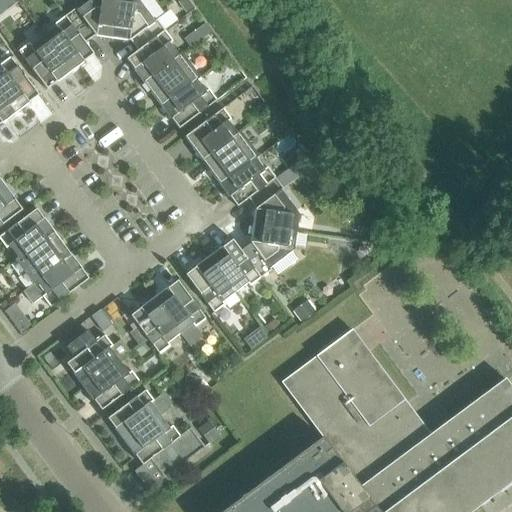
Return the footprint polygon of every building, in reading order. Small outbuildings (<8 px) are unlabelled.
[(113,39),(118,0),(90,0),(77,10),(75,8),(65,16),(85,43),(95,36),(113,39)] [(164,32),(156,21),(153,23),(136,0),(118,0),(113,39),(130,41),(137,51),(138,52),(164,32)] [(93,55),(85,43),(65,16),(53,24),(56,28),(44,37),(70,72),(93,55)] [(179,58),(178,57),(169,45),(173,43),(164,32),(138,52),(137,51),(126,59),(144,83),(179,58)] [(70,72),(44,37),(32,46),(29,43),(18,51),(47,90),(70,72)] [(195,82),(194,80),(198,77),(181,54),(178,57),(179,58),(144,83),(162,107),(195,82)] [(39,96),(10,58),(0,64),(0,68),(0,69),(0,92),(16,113),(39,96)] [(179,130),(216,102),(208,90),(204,93),(195,82),(162,107),(179,130)] [(0,125),(16,113),(0,92),(0,125)] [(237,136),(236,135),(227,123),(231,120),(222,109),(184,138),(202,162),(237,136)] [(219,184),(254,158),(255,159),(258,157),(239,132),(236,135),(237,136),(202,162),(219,184)] [(247,199),(274,179),(266,169),(263,171),(255,159),(254,158),(219,184),(236,208),(247,199)] [(298,216),(281,192),(283,191),(274,179),(247,199),(255,209),(253,226),(296,232),(298,216)] [(0,228),(22,212),(5,188),(0,191),(0,228)] [(19,260),(53,233),(36,210),(0,236),(0,240),(7,249),(9,247),(17,258),(19,260)] [(269,269),(294,251),(296,232),(253,226),(250,244),(241,251),(240,252),(260,279),(271,271),(269,269)] [(33,285),(71,256),(53,233),(19,260),(17,258),(14,260),(33,285)] [(260,279),(240,252),(241,251),(232,239),(208,258),(234,293),(247,284),(249,287),(260,279)] [(51,308),(89,280),(71,256),(33,285),(23,292),(32,305),(43,297),(51,308)] [(234,293),(208,258),(185,275),(214,313),(225,306),(222,302),(234,293)] [(153,298),(179,333),(189,347),(203,337),(195,327),(206,319),(177,280),(153,298)] [(179,333),(153,298),(130,316),(159,354),(170,346),(167,342),(179,333)] [(112,326),(101,311),(100,311),(91,318),(103,332),(112,326)] [(66,364),(83,388),(119,362),(130,353),(121,340),(112,347),(104,336),(95,342),(87,331),(65,347),(74,359),(66,364)] [(471,511),(482,504),(481,504),(511,481),(511,404),(498,386),(431,436),(352,331),(282,383),(322,437),(222,511),(471,511)] [(101,412),(139,383),(131,372),(128,374),(119,362),(83,388),(101,412)] [(125,443),(160,416),(171,408),(161,395),(154,401),(146,390),(107,419),(125,443)] [(204,448),(190,429),(180,437),(172,426),(169,429),(160,416),(125,443),(143,466),(151,461),(164,478),(204,448)]
